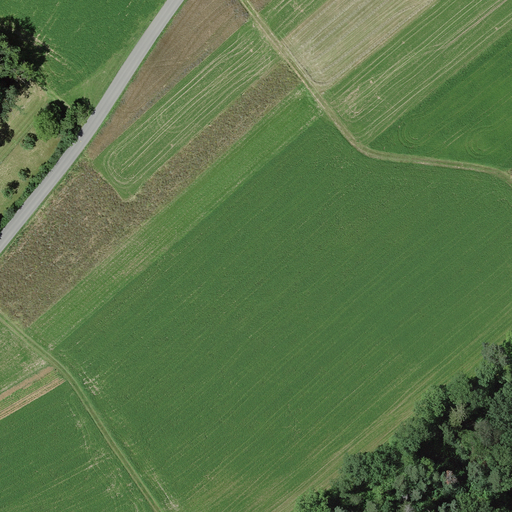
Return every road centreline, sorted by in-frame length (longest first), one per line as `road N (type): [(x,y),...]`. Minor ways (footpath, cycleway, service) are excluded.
road 1 (track): [(243,0),(358,148),(511,180)]
road 2 (tertiary): [(0,243),(66,163),(176,0)]
road 3 (track): [(158,511),(76,387),(0,314)]
